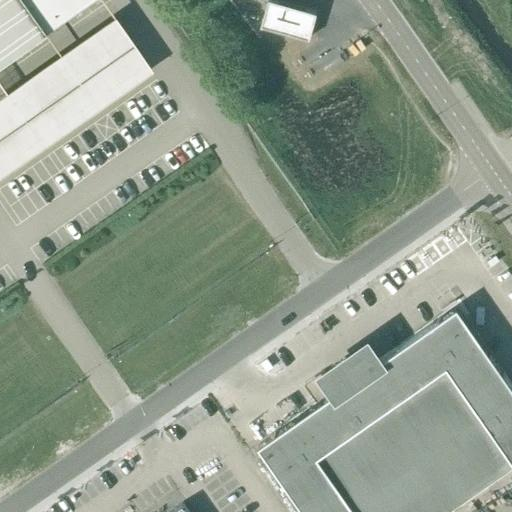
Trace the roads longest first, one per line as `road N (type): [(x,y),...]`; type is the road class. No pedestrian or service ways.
road 1 (unclassified): [(5,511),(492,170)]
road 2 (unknown): [(10,247),(203,113)]
road 3 (unknown): [(10,247),(134,419)]
road 4 (secondary): [(492,170),(373,0)]
road 5 (unknown): [(0,173),(165,58)]
